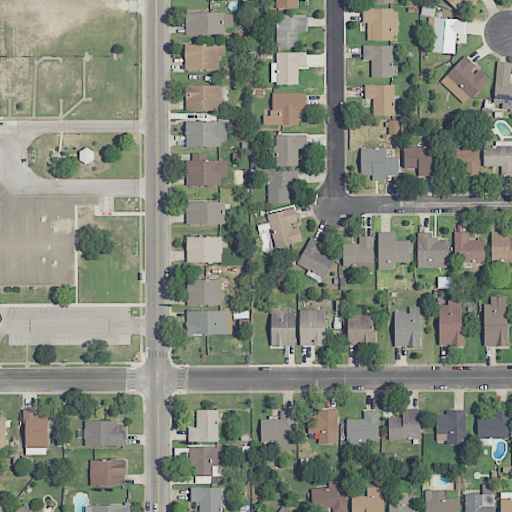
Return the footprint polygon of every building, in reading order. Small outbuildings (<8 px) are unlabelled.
[(298,8),(298,0),(276,0),(277,8),(298,8)] [(469,0),(446,0),(459,12),(469,0)] [(398,39),(398,9),(362,9),(363,24),(367,24),(367,39),(398,39)] [(186,13),(186,34),(225,35),(225,28),(232,28),(232,13),(186,13)] [(298,47),(298,32),(306,32),(307,15),(277,14),(276,47),(298,47)] [(454,53),(455,34),(464,35),(465,20),(434,18),(432,53),(454,53)] [(219,69),(219,56),(225,56),(225,44),(184,44),(184,70),(219,69)] [(372,77),(394,77),(393,45),(363,46),(363,61),(372,61),(372,77)] [(298,84),(298,68),(306,68),(306,52),(276,53),(276,63),(271,63),(271,77),(276,77),(276,85),(298,84)] [(489,79),(477,68),(465,56),(440,82),(464,105),(489,79)] [(511,82),(510,83),(511,62),(496,62),(494,103),(502,103),(502,111),(511,111),(511,82)] [(221,85),(185,86),(186,111),(221,110),(221,85)] [(394,85),(365,85),(365,99),(373,99),(373,115),(394,115),(394,85)] [(272,93),(271,116),(263,116),(263,125),(299,125),(299,112),(306,113),(306,93),(272,93)] [(226,121),(185,122),(186,147),(220,146),(220,139),(227,139),(226,121)] [(298,166),(298,149),(307,149),(306,134),(275,135),(276,166),(298,166)] [(418,176),(433,176),(434,141),(426,140),(426,147),(404,147),(404,169),(418,169),(418,176)] [(500,174),(511,174),(511,141),(495,141),(495,146),(484,146),(484,166),(500,166),(500,174)] [(478,148),(456,147),(456,172),(478,173),(478,148)] [(386,148),(360,148),(361,175),(371,175),(372,181),(387,180),(387,176),(398,175),(398,157),(386,157),(386,148)] [(221,185),(221,177),(228,177),(227,160),(206,160),(206,153),(192,153),(193,160),(186,160),(186,186),(221,185)] [(290,203),(289,188),(295,188),(295,171),(262,171),(262,184),(267,184),(268,203),(290,203)] [(0,286),(76,286),(76,205),(100,205),(100,194),(0,193),(0,286)] [(224,202),(186,203),(186,224),(225,224),(224,202)] [(267,214),(275,248),(302,242),(298,224),(294,208),(267,214)] [(395,232),(378,233),(379,270),(393,269),(393,263),(410,263),(409,240),(395,241),(395,232)] [(418,268),(448,268),(447,240),(433,240),(433,232),(417,233),(418,268)] [(511,239),(509,240),(509,232),(491,232),(491,262),(511,261),(511,239)] [(485,263),(485,241),(468,240),(468,233),(454,233),(454,262),(485,263)] [(221,262),(222,237),(187,236),(186,262),(221,262)] [(373,273),(373,237),(359,236),(358,244),(343,244),(342,266),(361,266),(361,272),(373,273)] [(324,243),(309,237),(298,267),(327,278),(334,258),(320,253),(324,243)] [(221,279),(186,280),(187,305),(221,305),(221,279)] [(483,305),(484,347),(507,346),(506,297),(490,297),(490,304),(483,305)] [(439,346),(462,346),(462,299),(447,299),(447,305),(439,305),(439,346)] [(394,347),(419,347),(420,307),(409,307),(409,313),(395,313),(394,347)] [(186,312),(186,335),(232,333),(231,310),(186,312)] [(295,346),(295,310),(271,310),(271,346),(295,346)] [(299,310),(300,346),(325,345),(325,310),(299,310)] [(348,345),(373,344),(372,314),(347,314),(348,345)] [(389,440),(420,439),(420,409),(402,410),(402,418),(388,418),(389,440)] [(509,409),(494,409),(494,418),(478,418),(478,445),(491,445),(491,439),(509,438),(509,409)] [(47,415),(35,415),(35,410),(24,410),(25,455),(48,454),(47,415)] [(217,410),(196,410),(196,427),(188,427),(189,442),(218,442),(217,410)] [(337,410),(317,410),(317,414),(308,414),(308,434),(318,433),(319,444),(337,443),(337,410)] [(447,444),(465,444),(466,411),(445,410),(445,414),(436,414),(436,434),(447,434),(447,444)] [(260,420),(261,443),(276,443),(276,450),(295,449),(294,411),(280,411),(280,419),(260,420)] [(347,419),(346,448),(367,448),(368,441),(378,441),(379,411),(364,411),(364,420),(347,419)] [(84,446),(126,446),(126,433),(122,433),(122,422),(84,421),(84,446)] [(223,447),(191,447),(192,477),(223,476),(223,447)] [(125,460),(90,460),(90,486),(125,486),(125,460)] [(346,511),(346,486),(338,486),(338,481),(329,481),(329,488),(311,489),(312,510),(333,509),(332,511),(346,511)] [(494,511),(494,484),(482,484),(482,494),(465,494),(465,511),(494,511)] [(199,511),(221,511),(221,487),(190,488),(190,502),(199,502),(199,511)] [(351,511),(382,511),(383,488),(366,488),(366,496),(352,496),(351,511)] [(458,511),(458,499),(443,499),(443,490),(424,491),(424,511),(458,511)] [(511,511),(511,492),(500,492),(500,511),(511,511)] [(417,511),(417,494),(389,494),(388,511),(417,511)]
